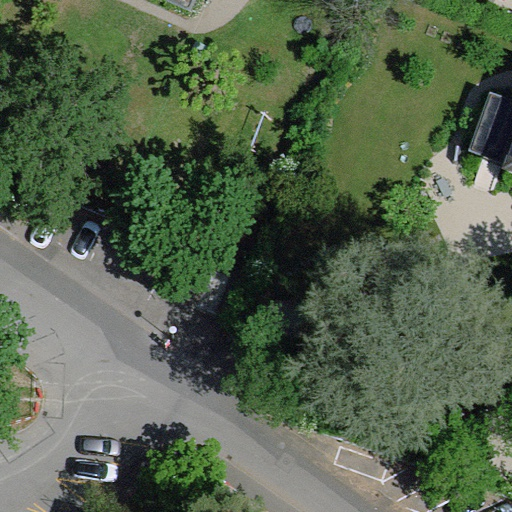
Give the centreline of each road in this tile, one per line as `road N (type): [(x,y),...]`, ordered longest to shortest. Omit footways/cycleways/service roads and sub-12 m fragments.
road 1 (residential): [(134,360),(356,511)]
road 2 (residential): [(0,495),(47,464),(134,360)]
road 3 (residential): [(134,360),(0,263)]
